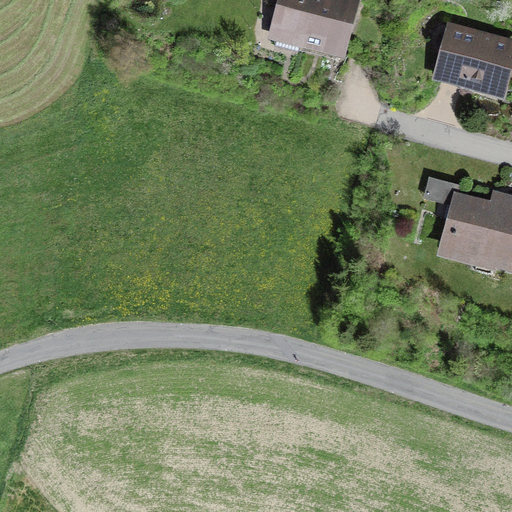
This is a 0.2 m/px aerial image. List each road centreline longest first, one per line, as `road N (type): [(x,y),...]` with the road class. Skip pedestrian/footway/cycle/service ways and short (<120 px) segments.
road 1 (residential): [(0,362),(96,338),(238,340),(511,419)]
road 2 (residential): [(511,152),(349,102)]
